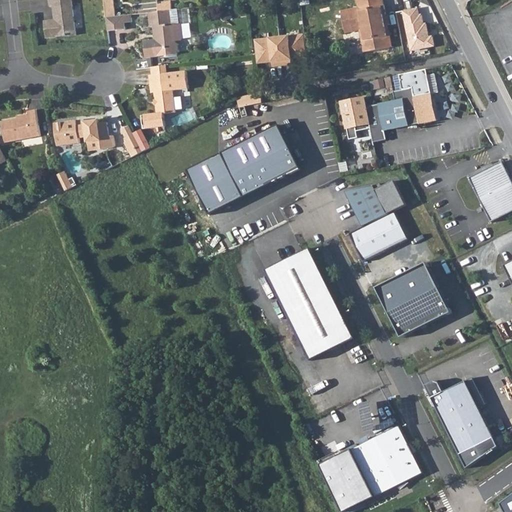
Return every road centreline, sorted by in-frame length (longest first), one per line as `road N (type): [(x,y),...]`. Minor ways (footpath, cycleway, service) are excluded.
road 1 (residential): [(317,215),(464,508)]
road 2 (secondary): [(445,0),(511,131)]
